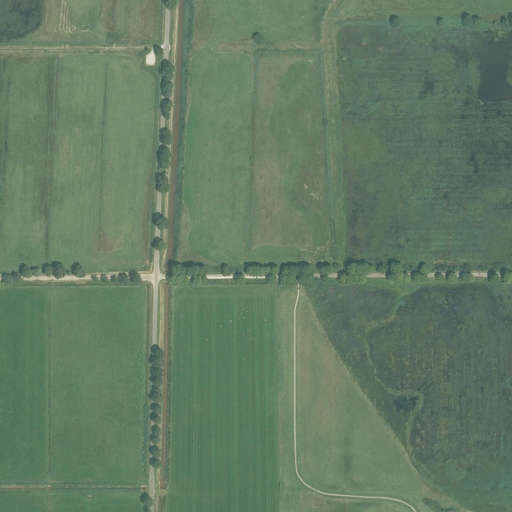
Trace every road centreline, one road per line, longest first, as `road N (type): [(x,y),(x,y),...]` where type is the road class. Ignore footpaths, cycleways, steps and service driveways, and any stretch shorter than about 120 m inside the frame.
road 1 (unclassified): [(151,511),(168,0)]
road 2 (track): [(511,275),(297,275)]
road 3 (track): [(166,48),(0,49)]
road 4 (track): [(0,276),(155,275)]
road 5 (track): [(297,275),(155,275)]
